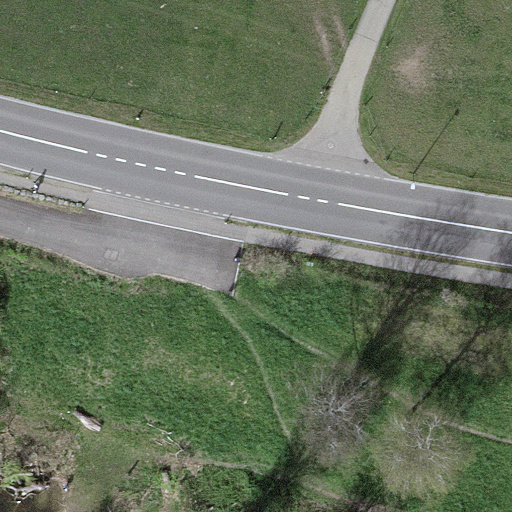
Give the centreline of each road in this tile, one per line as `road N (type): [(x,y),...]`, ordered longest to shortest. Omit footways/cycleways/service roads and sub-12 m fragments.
road 1 (secondary): [(302,197),(0,131)]
road 2 (residential): [(387,0),(302,197)]
road 3 (secondary): [(511,232),(302,197)]
